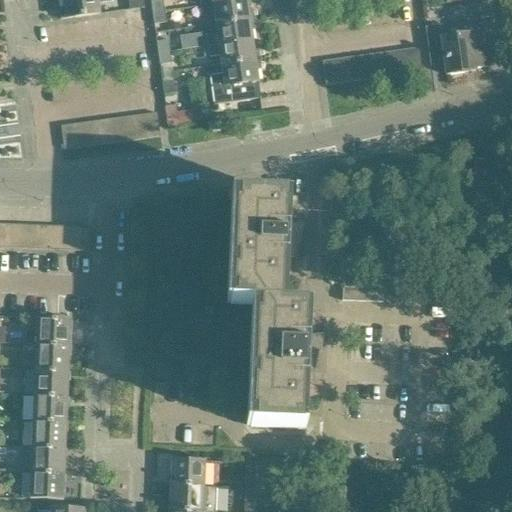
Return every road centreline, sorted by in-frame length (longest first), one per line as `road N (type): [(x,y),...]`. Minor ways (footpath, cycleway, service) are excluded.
road 1 (residential): [(155,414),(219,417),(249,439),(328,438),(340,336),(321,260),(316,147)]
road 2 (residential): [(42,187),(316,147)]
road 3 (residential): [(316,147),(511,94)]
road 4 (residential): [(42,187),(40,89),(24,0)]
road 5 (residential): [(316,147),(298,0)]
